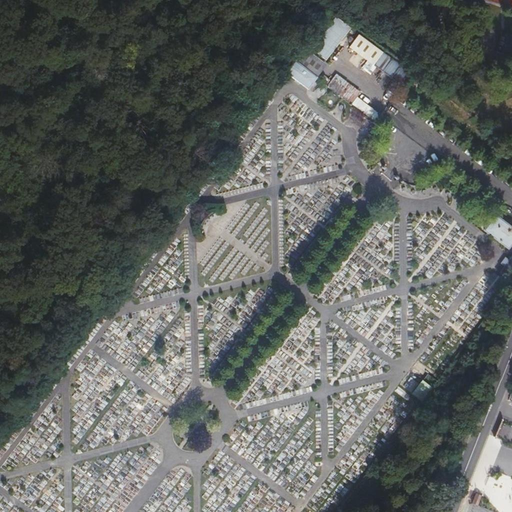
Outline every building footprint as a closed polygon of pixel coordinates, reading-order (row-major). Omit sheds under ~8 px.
[(325,60),(352,26),(336,13),(309,47),(325,60)] [(371,74),(376,66),(400,82),(409,69),(357,34),(348,47),(367,59),(361,67),(371,74)] [(347,60),(354,52),(344,44),(338,52),(347,60)] [(308,89),(325,65),(303,49),(286,73),(308,89)] [(328,85),(373,119),(378,113),(365,104),(369,100),(335,75),(328,85)] [(511,225),(496,213),(483,230),(510,251),(511,247),(511,225)] [(403,387),(410,392),(419,382),(412,377),(403,387)] [(422,380),(411,394),(422,402),(433,387),(422,380)] [(482,495),(475,492),(471,503),(478,505),(482,495)]
